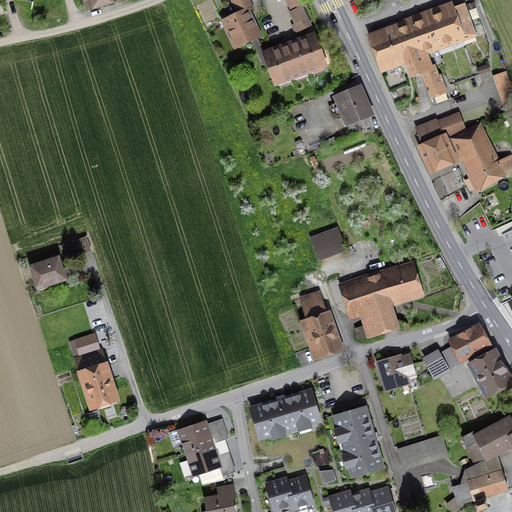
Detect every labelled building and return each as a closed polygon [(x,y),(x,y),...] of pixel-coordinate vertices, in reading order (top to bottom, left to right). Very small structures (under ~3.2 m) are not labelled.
[(85,0),(89,11),(121,2),(120,0),(85,0)] [(222,21),(236,52),(262,40),(249,12),(254,10),(250,0),(235,0),(231,2),(237,14),(222,21)] [(303,0),(286,0),(292,12),(290,13),(295,24),(292,26),(297,36),(313,29),(303,7),(307,6),(303,0)] [(455,8),(454,3),(368,34),(382,73),(408,64),(412,77),(423,73),(433,99),(449,94),(442,75),(440,76),(436,65),(434,66),(430,55),(479,37),(467,4),(455,8)] [(265,52),(277,86),(329,67),(316,33),(265,52)] [(511,89),(506,73),(494,77),(505,111),(511,108),(511,89)] [(348,127),(376,115),(363,85),(335,96),(348,127)] [(466,133),(492,186),(507,179),(481,126),(466,133)] [(492,186),(466,133),(451,140),(478,193),(492,186)] [(445,134),(421,145),(435,175),(459,164),(445,134)] [(338,229),(312,239),(321,262),(347,252),(338,229)] [(91,252),(85,239),(77,243),(83,256),(91,252)] [(31,266),(38,290),(69,281),(61,257),(31,266)] [(396,308),(424,301),(415,267),(340,288),(350,323),(364,319),(370,341),(403,332),(396,308)] [(316,362),(344,352),(331,312),(302,322),(316,362)] [(494,347),(483,325),(451,341),(462,363),(494,347)] [(95,333),(75,340),(80,355),(100,349),(95,333)] [(298,352),(301,362),(313,358),(310,349),(298,352)] [(487,399),(511,386),(511,376),(498,350),(469,364),(487,399)] [(440,351),(425,359),(436,379),(451,370),(440,351)] [(378,362),(386,392),(410,385),(408,378),(419,375),(412,352),(378,362)] [(91,410),(121,400),(108,361),(78,371),(91,410)] [(313,390),(252,407),(261,440),(322,423),(313,390)] [(385,469),(368,407),(334,416),(352,478),(385,469)] [(511,414),(475,436),(490,462),(511,449),(511,414)] [(180,433),(187,454),(211,445),(204,425),(180,433)] [(443,436),(399,450),(405,471),(450,457),(443,436)] [(219,467),(211,445),(187,454),(195,476),(219,467)] [(321,470),(324,482),(337,479),(334,467),(321,470)] [(470,481),(476,501),(509,492),(503,471),(470,481)] [(288,481),(295,508),(296,511),(315,506),(308,476),(288,481)] [(279,511),(295,508),(288,481),(287,478),(267,483),(274,511),(279,511)] [(208,511),(237,511),(233,486),(217,489),(218,495),(206,497),(208,511)] [(370,491),(375,511),(396,511),(390,487),(370,491)] [(375,511),(370,491),(369,489),(351,494),(355,511),(375,511)] [(355,511),(351,494),(350,491),(330,496),(334,511),(355,511)] [(488,500),(478,504),(482,511),(491,508),(488,500)]
